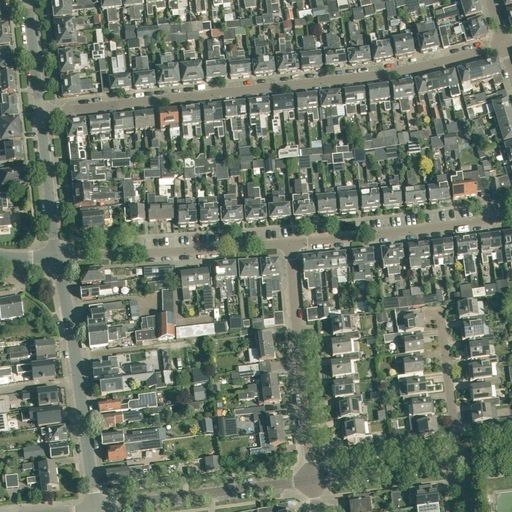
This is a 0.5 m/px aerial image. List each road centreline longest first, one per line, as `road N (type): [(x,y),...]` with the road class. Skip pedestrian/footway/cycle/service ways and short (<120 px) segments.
road 1 (residential): [(40,113),(361,79),(503,45)]
road 2 (tertiary): [(96,509),(56,257)]
road 3 (residential): [(311,479),(289,244)]
road 4 (residential): [(289,244),(56,257)]
road 5 (residential): [(511,218),(289,244)]
road 6 (unclassified): [(96,509),(311,479)]
road 7 (residential): [(458,460),(437,305)]
road 8 (unclassified): [(311,479),(458,460)]
road 9 (tertiary): [(56,257),(40,113)]
